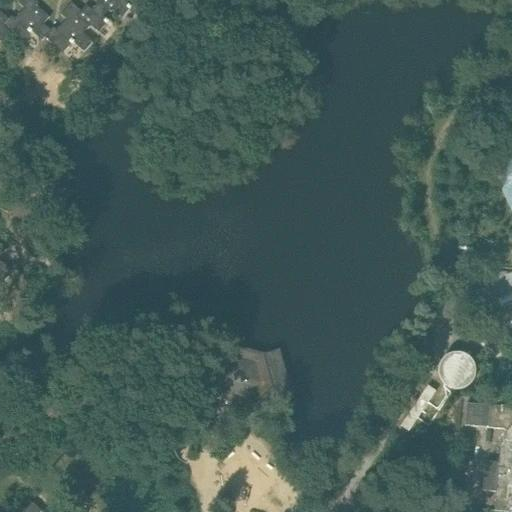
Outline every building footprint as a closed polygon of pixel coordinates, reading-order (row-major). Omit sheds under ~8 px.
[(12,17),(10,19),(3,27),(12,34),(22,43),(32,31),(44,42),(46,39),(45,37),(52,30),(44,24),(50,17),(37,5),(39,3),(35,0),(23,0),(20,4),(25,9),(16,19),(12,17)] [(101,0),(100,2),(110,11),(112,9),(121,17),(131,5),(127,1),(128,0),(101,0)] [(67,19),(60,27),(57,30),(54,27),(52,30),(45,37),(46,39),(64,54),(75,43),(86,53),(95,43),(86,34),(91,27),(90,26),(90,27),(77,16),(82,11),(72,2),(61,15),(67,19)] [(110,11),(100,2),(93,10),(87,5),(82,11),(77,16),(90,27),(90,26),(91,26),(100,34),(111,22),(105,17),(110,11)] [(0,40),(4,44),(12,34),(3,27),(10,19),(0,10),(0,40)] [(511,74),(511,60),(503,60),(502,74),(511,74)] [(511,511),(511,151),(495,176),(511,213),(511,271),(507,271),(488,270),(473,291),(501,351),(511,345),(511,407),(468,403),(465,426),(504,429),(507,432),(501,440),(498,462),(486,461),(484,491),(497,491),(496,511),(511,511)] [(0,283),(2,285),(14,272),(0,259),(0,258),(7,250),(0,243),(0,283)] [(214,385),(191,391),(206,421),(213,423),(231,427),(250,410),(255,415),(261,422),(291,390),(279,349),(264,354),(232,345),(210,370),(214,385)] [(441,363),(440,365),(439,367),(439,369),(439,370),(439,372),(439,374),(440,376),(440,378),(441,380),(442,381),(443,383),(445,384),(446,386),(448,387),(449,388),(451,388),(453,389),(455,389),(457,389),(459,389),(461,389),(462,389),(464,388),(466,387),(468,386),(469,385),(471,384),(472,382),(473,381),(474,379),(475,377),(475,375),(476,374),(476,372),(476,370),(475,368),(475,366),(474,364),(474,362),(473,361),(471,359),(470,358),(469,356),(467,355),(465,354),(464,354),(462,353),(460,353),(458,353),(456,353),(454,353),(452,353),(450,354),(449,355),(447,356),(445,357),(444,358),(443,360),(442,361),(441,363)] [(411,430),(437,388),(426,382),(401,424),(411,430)] [(65,511),(56,504),(48,511),(46,511),(33,500),(22,511),(65,511)]
